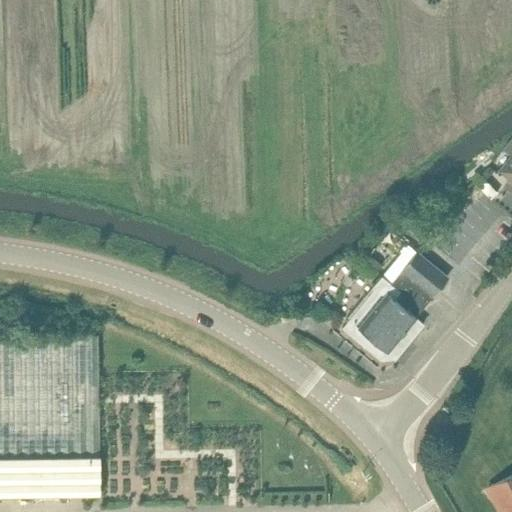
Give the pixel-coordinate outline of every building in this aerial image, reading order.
[(511,154),(500,168),(511,178),(511,154)] [(478,172),(471,179),(491,201),(499,194),(478,172)] [(383,347),(380,351),(384,354),(390,354),(393,350),(389,347),(447,276),(416,251),(390,282),(381,274),(347,316),(383,347)] [(368,254),(363,260),(376,271),(381,265),(368,254)] [(102,416),(101,338),(0,340),(0,495),(84,494),(82,417),(102,416)] [(511,511),(511,474),(489,487),(499,505),(502,504),(506,511),(511,511)]
